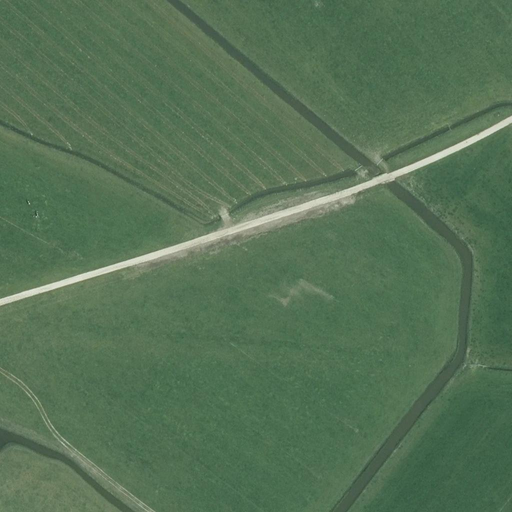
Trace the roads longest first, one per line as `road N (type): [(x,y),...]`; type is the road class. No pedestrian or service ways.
road 1 (track): [(511,119),(392,176),(0,302)]
road 2 (track): [(151,511),(54,433),(0,369)]
